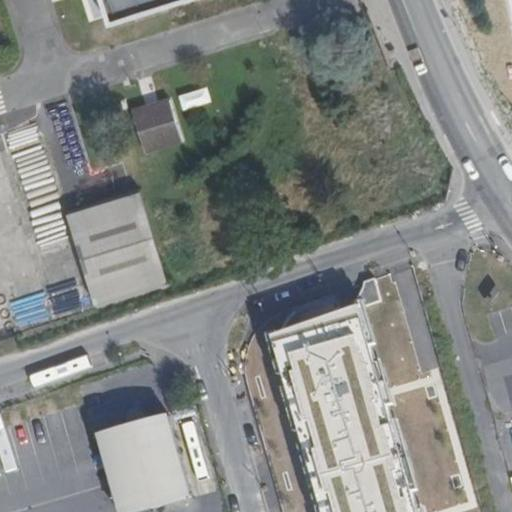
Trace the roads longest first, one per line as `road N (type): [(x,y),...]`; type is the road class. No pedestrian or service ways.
road 1 (unclassified): [(504,199),(196,308)]
road 2 (primary): [(409,0),(451,104),(504,199)]
road 3 (unclassified): [(252,511),(196,308)]
road 4 (unclassified): [(196,308),(0,374)]
